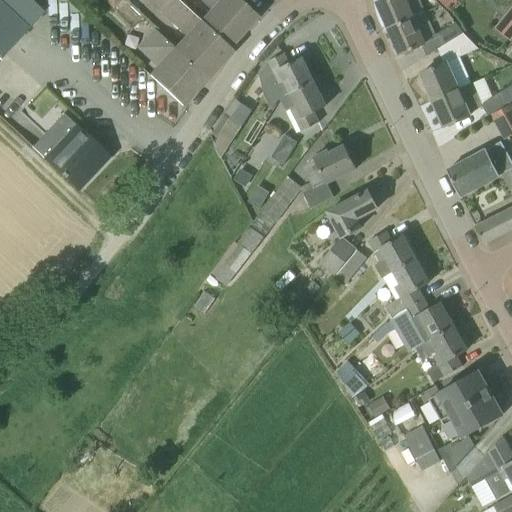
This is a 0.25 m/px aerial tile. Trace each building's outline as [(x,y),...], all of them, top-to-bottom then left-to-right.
[(175,49),(207,79),(233,51),(229,47),(201,22),(177,0),(149,0),(187,36),(175,49)] [(257,16),(238,0),(202,0),(213,9),(201,22),(229,47),(257,16)] [(389,29),(425,13),(418,0),(383,0),(377,3),(389,29)] [(458,2),(455,0),(437,0),(449,11),(458,2)] [(0,57),(27,28),(0,2),(0,57)] [(510,38),(511,35),(511,2),(494,26),(510,38)] [(400,55),(422,46),(427,57),(439,50),(464,34),(454,21),(453,22),(453,28),(435,36),(425,13),(389,29),(400,55)] [(149,76),(182,106),(207,79),(175,49),(153,28),(135,47),(157,68),(149,76)] [(439,50),(445,64),(421,74),(433,100),(458,89),(447,64),(478,50),(464,34),(439,50)] [(274,86),(280,99),(314,82),(302,59),(290,64),(285,54),(268,62),(279,84),(274,86)] [(273,109),(280,99),(274,86),(279,84),(268,62),(260,75),(265,93),(273,109)] [(314,82),(280,99),(286,112),(291,110),(302,131),(319,123),(314,112),(326,107),(314,82)] [(470,114),(483,108),(483,106),(479,97),(472,83),(458,89),(433,100),(445,127),(471,116),(470,114)] [(483,106),(483,108),(487,117),(492,115),(511,102),(511,85),(484,103),(483,106)] [(511,135),(511,102),(492,115),(505,139),(511,135)] [(31,147),(78,190),(109,157),(63,113),(31,147)] [(229,122),(214,145),(222,161),(242,130),(229,122)] [(271,157),(284,164),(297,142),(284,135),(271,157)] [(511,162),(502,143),(486,151),(485,150),(447,171),(461,197),(498,176),(511,168),(511,162)] [(302,193),(310,209),(334,197),(327,184),(357,169),(345,146),(330,153),(329,151),(314,158),(314,159),(308,162),(303,167),(313,188),(302,193)] [(302,188),(288,177),(237,244),(235,242),(211,274),(226,286),(302,188)] [(267,196),(255,189),(247,202),(259,209),(267,196)] [(329,212),(341,237),(342,238),(360,228),(356,220),(378,209),(368,191),(329,212)] [(511,209),(477,227),(476,227),(485,245),(486,245),(486,244),(511,230),(511,209)] [(386,232),(369,242),(381,262),(374,266),(381,279),(394,272),(416,260),(403,236),(392,242),(386,232)] [(342,238),(341,237),(319,264),(335,276),(336,274),(357,250),(342,238)] [(357,250),(336,274),(346,283),(367,258),(357,250)] [(392,318),(407,310),(407,309),(424,299),(419,289),(429,283),(416,260),(394,272),(402,285),(395,288),(401,297),(385,306),(392,318)] [(307,289),(313,295),(320,287),(314,281),(307,289)] [(363,309),(374,299),(368,293),(358,304),(363,309)] [(407,309),(407,310),(420,331),(426,328),(432,339),(454,327),(441,304),(430,310),(424,299),(407,309)] [(396,327),(392,320),(383,329),(389,335),(396,327)] [(357,337),(348,327),(340,335),(349,344),(357,337)] [(433,383),(445,377),(463,367),(457,356),(467,350),(454,327),(432,339),(416,348),(422,361),(432,356),(437,364),(426,370),(433,383)] [(369,384),(348,362),(337,372),(353,397),(369,384)] [(493,396),(494,396),(493,395),(490,391),(490,390),(490,389),(489,389),(479,371),(429,400),(453,443),(439,451),(451,473),(475,446),(468,434),(503,414),(493,396)] [(365,391),(358,396),(364,406),(371,402),(365,391)] [(371,406),(364,410),(370,419),(376,416),(377,417),(390,409),(384,397),(370,405),(371,406)] [(369,423),(374,431),(387,423),(382,415),(369,423)] [(440,462),(422,426),(404,436),(422,471),(440,462)] [(497,500),(511,491),(511,452),(503,436),(467,477),(472,487),(486,480),(497,500)] [(496,511),(502,511),(511,506),(511,495),(493,506),(496,511)]
